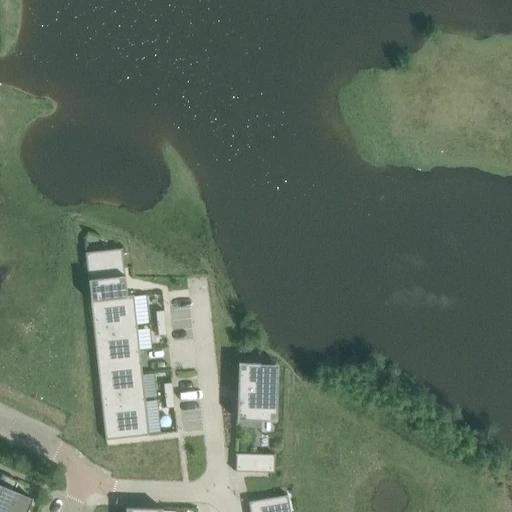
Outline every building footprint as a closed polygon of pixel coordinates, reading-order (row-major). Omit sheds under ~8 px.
[(121,248),(85,252),(90,300),(126,297),(126,296),(121,248)] [(93,330),(136,325),(133,295),(126,296),(126,297),(90,300),(93,330)] [(155,311),(156,323),(164,322),(163,310),(155,311)] [(166,334),(164,322),(156,323),(157,335),(166,334)] [(136,325),(93,330),(97,366),(140,362),(136,325)] [(141,347),(151,346),(149,327),(138,329),(141,347)] [(101,403),(144,398),(140,362),(97,366),(101,403)] [(277,363),(237,362),(236,419),(275,421),(277,363)] [(163,384),(164,396),(172,395),(171,383),(163,384)] [(173,407),(172,395),(164,396),(165,408),(173,407)] [(148,435),(144,398),(101,403),(105,440),(148,435)] [(234,471),(273,472),(274,454),(235,453),(234,471)] [(0,473),(1,474),(0,476),(0,511),(25,511),(31,498),(13,490),(17,481),(0,472),(0,473)] [(289,511),(287,495),(248,501),(249,511),(289,511)]
